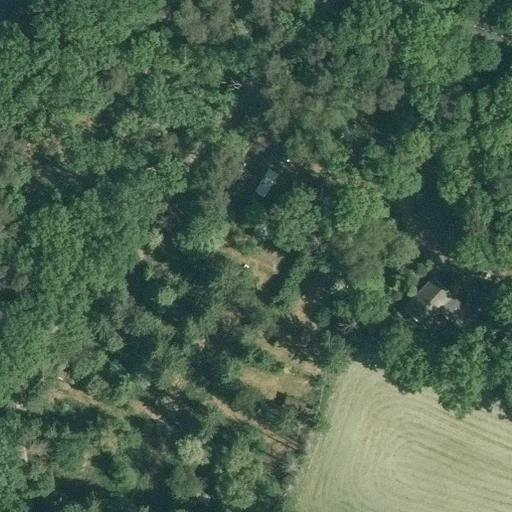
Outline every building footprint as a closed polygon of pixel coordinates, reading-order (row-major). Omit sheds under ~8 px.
[(277,176),(269,170),(256,192),(264,198),(277,176)] [(252,236),(262,242),(271,229),(256,219),(253,223),(258,227),(252,236)] [(283,242),(277,263),(291,267),(297,246),(283,242)] [(435,279),(407,310),(424,327),(428,324),(429,325),(432,323),(430,321),(439,311),(468,337),(482,322),(435,279)] [(511,340),(508,336),(489,357),(504,371),(511,362),(511,340)]
